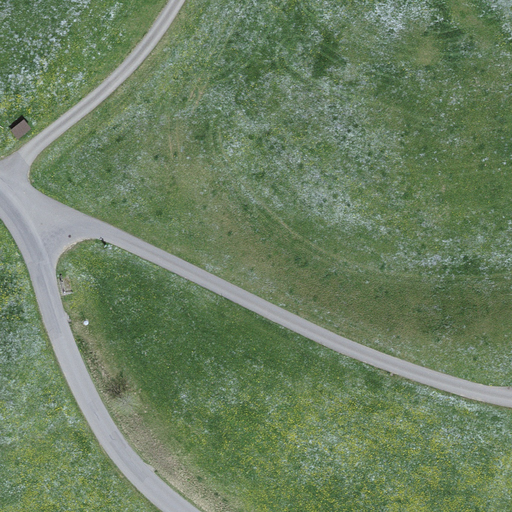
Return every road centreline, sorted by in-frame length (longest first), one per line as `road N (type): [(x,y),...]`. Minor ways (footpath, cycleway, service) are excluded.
road 1 (unclassified): [(14,198),(397,366),(511,398)]
road 2 (unclassified): [(181,511),(140,475),(89,400),(14,198)]
road 3 (track): [(0,181),(118,75),(179,0)]
